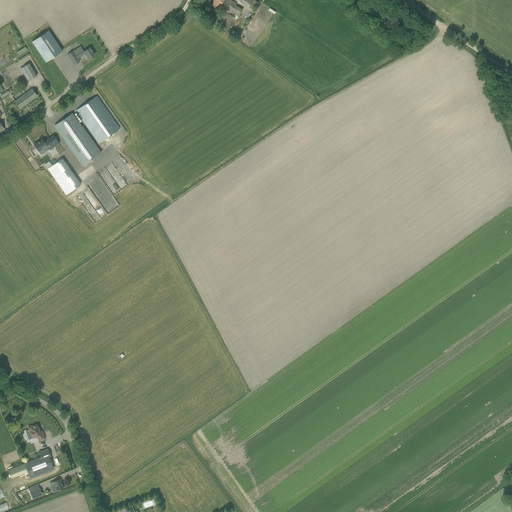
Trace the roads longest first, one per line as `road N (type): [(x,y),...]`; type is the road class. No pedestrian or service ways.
road 1 (unclassified): [(0,139),(171,21),(189,0)]
road 2 (unclassified): [(96,511),(59,415),(0,378)]
road 3 (track): [(401,0),(511,73)]
